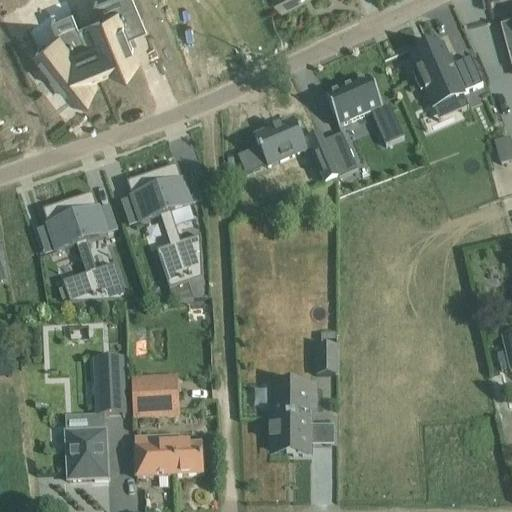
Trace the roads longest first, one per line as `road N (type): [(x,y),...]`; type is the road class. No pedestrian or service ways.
road 1 (unclassified): [(217,96),(434,0)]
road 2 (residential): [(0,180),(217,96)]
